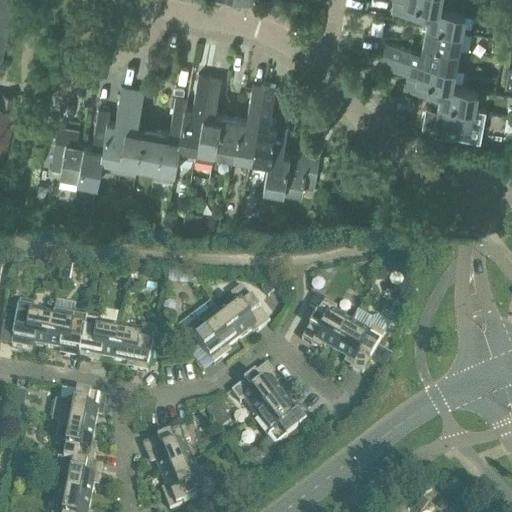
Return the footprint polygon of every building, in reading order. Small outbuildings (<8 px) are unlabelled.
[(0,0),(0,64),(12,0),(0,0)] [(441,0),(404,0),(404,3),(440,10),(441,0)] [(440,10),(394,3),(392,15),(418,20),(418,17),(428,19),(425,34),(461,41),(465,15),(440,10)] [(461,41),(425,34),(422,51),(457,59),(461,41)] [(412,51),(386,46),(385,57),(455,71),(457,59),(422,51),(422,55),(412,52),(412,51)] [(455,71),(385,57),(382,69),(409,74),(409,72),(418,74),(417,81),(453,87),(455,71)] [(209,78),(198,75),(191,110),(185,109),(176,156),(194,160),(209,78)] [(220,80),(209,78),(194,160),(211,163),(214,151),(220,116),(214,115),(220,80)] [(452,88),(417,82),(408,80),(405,92),(431,97),(431,95),(441,96),(440,105),(475,111),(479,92),(452,88)] [(263,88),(252,86),(245,121),(238,119),(232,155),(250,158),(263,88)] [(98,170),(116,173),(132,90),(121,88),(114,123),(108,122),(107,121),(98,170)] [(275,90),(263,88),(250,158),(268,161),(274,126),(268,125),(275,90)] [(143,92),(132,90),(116,173),(134,176),(137,164),(143,128),(137,127),(143,92)] [(0,169),(14,112),(12,112),(15,98),(1,95),(0,98),(0,169)] [(175,98),(168,133),(162,132),(155,167),(153,179),(171,182),(176,156),(185,109),(187,100),(186,100),(175,98)] [(475,111),(439,105),(438,113),(427,112),(423,133),(449,137),(451,127),(472,130),(475,111)] [(91,145),(84,144),(78,179),(96,183),(98,170),(107,121),(108,122),(110,112),(109,112),(98,110),(91,145)] [(238,119),(220,116),(214,151),(232,155),(238,119)] [(263,187),(281,191),(288,155),(282,154),(288,119),(276,116),(275,116),(274,126),(268,161),(263,187)] [(57,128),(52,154),(54,154),(51,169),(48,183),(58,185),(60,176),(78,179),(84,144),(76,142),(78,132),(57,128)] [(162,132),(143,128),(137,164),(155,167),(162,132)] [(296,157),(288,155),(281,191),(300,194),(301,187),(313,190),(320,150),(298,146),(296,157)] [(182,230),(181,231),(198,235),(199,231),(202,215),(185,211),(182,230)] [(69,284),(72,268),(63,266),(60,282),(69,284)] [(234,300),(218,313),(240,341),(256,329),(258,332),(255,334),(256,334),(258,333),(270,324),(242,288),(231,296),(234,300)] [(334,313),(337,308),(324,301),(324,302),(317,298),(313,296),(311,301),(307,307),(311,309),(318,313),(302,341),(314,348),(317,344),(334,354),(352,323),(334,313)] [(11,347),(26,350),(27,345),(47,349),(53,314),(33,310),(34,305),(20,303),(11,347)] [(218,313),(217,313),(210,303),(177,328),(186,340),(191,336),(214,366),(226,358),(228,356),(227,355),(225,357),(223,354),(240,341),(218,313)] [(377,351),(385,336),(383,335),(389,324),(375,316),(373,320),(358,311),(352,323),(334,354),(353,364),(350,368),(363,375),(371,362),(381,368),(382,368),(388,358),(377,351)] [(79,360),(88,316),(75,313),(74,318),(53,314),(47,349),(67,353),(66,358),(79,360)] [(114,362),(121,327),(100,323),(101,318),(88,316),(79,360),(93,363),(94,358),(114,362)] [(147,374),(156,329),(142,326),(141,331),(121,327),(114,362),(134,366),(133,371),(147,374)] [(231,394),(240,405),(244,402),(256,418),(285,396),(272,380),(275,378),(276,377),(267,366),(231,394)] [(99,412),(104,413),(106,398),(80,393),(79,394),(77,405),(64,403),(56,401),(52,424),(60,425),(95,432),(99,412)] [(310,422),(301,410),(300,411),(297,413),(285,396),(256,418),(269,435),(265,438),(274,449),(310,422)] [(208,412),(214,422),(221,418),(215,408),(208,412)] [(60,425),(55,447),(68,450),(66,461),(66,462),(75,464),(75,463),(93,466),(93,465),(96,453),(95,453),(91,452),(95,432),(60,425)] [(143,446),(148,460),(153,458),(161,477),(194,463),(186,444),(190,442),(185,429),(143,446)] [(100,482),(103,468),(103,467),(93,465),(93,466),(75,463),(75,464),(66,462),(66,461),(58,460),(56,471),(60,472),(56,494),(91,501),(95,481),(99,481),(100,482)] [(164,498),(170,511),(212,494),(206,481),(202,482),(194,463),(161,477),(169,496),(165,497),(164,498)] [(23,474),(14,478),(18,486),(26,482),(23,474)] [(246,475),(239,479),(243,484),(244,485),(250,481),(249,479),(246,475)] [(89,511),(91,501),(56,494),(52,511),(89,511)] [(422,511),(429,504),(422,499),(415,509),(418,511),(422,511)]
